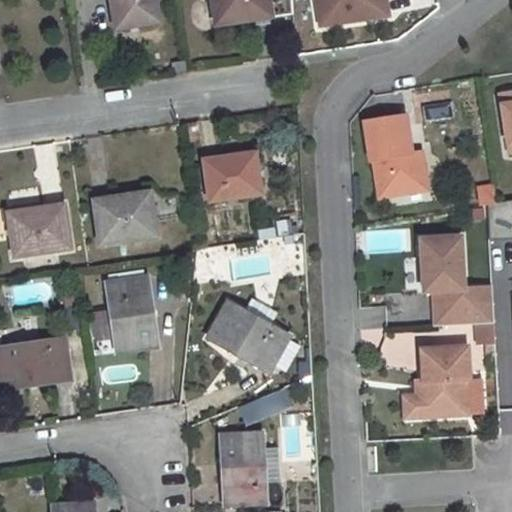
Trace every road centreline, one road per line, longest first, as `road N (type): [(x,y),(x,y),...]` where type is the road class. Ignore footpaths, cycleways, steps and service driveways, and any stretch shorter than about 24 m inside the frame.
road 1 (residential): [(347,487),(329,111),(485,0)]
road 2 (residential): [(265,86),(0,122)]
road 3 (residential): [(0,448),(126,430),(134,511)]
road 4 (residential): [(511,496),(464,483),(347,487)]
